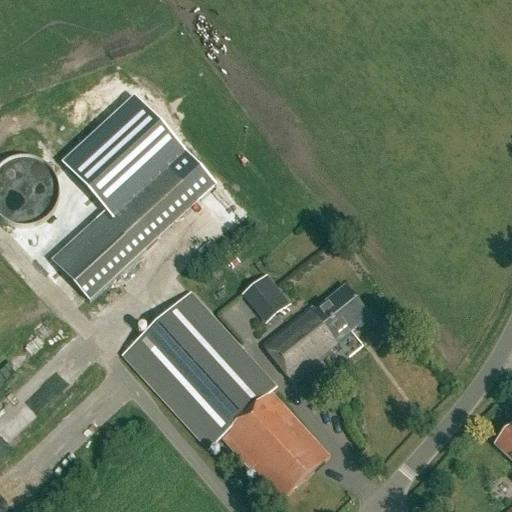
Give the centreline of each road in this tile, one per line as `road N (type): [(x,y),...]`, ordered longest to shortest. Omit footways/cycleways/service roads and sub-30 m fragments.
road 1 (track): [(234,511),(0,239)]
road 2 (tertiary): [(378,506),(472,394),(511,332)]
